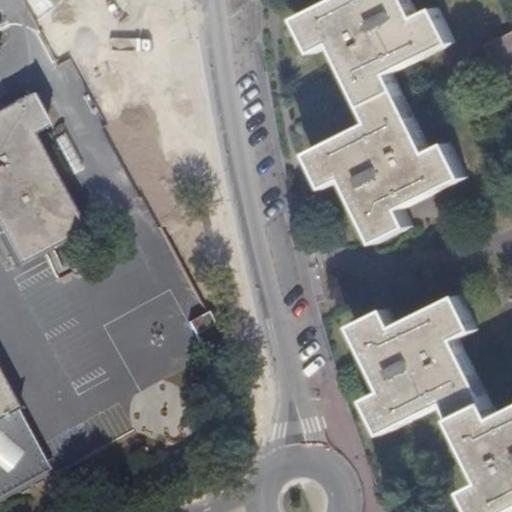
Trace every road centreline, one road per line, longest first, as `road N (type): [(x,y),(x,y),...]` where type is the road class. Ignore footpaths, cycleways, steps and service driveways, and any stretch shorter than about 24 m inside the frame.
road 1 (tertiary): [(324,462),(262,264),(214,0)]
road 2 (tertiary): [(193,0),(270,384),(277,465)]
